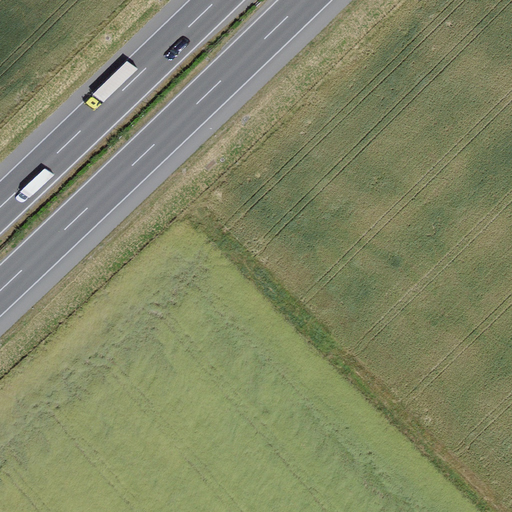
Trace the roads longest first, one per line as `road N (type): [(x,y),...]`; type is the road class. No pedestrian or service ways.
road 1 (motorway): [(0,291),(305,0)]
road 2 (motorway): [(217,0),(0,207)]
